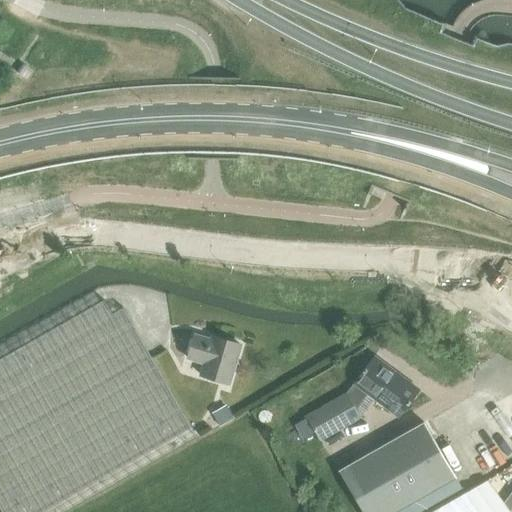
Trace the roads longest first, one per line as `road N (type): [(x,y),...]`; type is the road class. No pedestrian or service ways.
road 1 (primary): [(0,142),(103,124),(235,120),(423,148)]
road 2 (unclassified): [(418,265),(103,235),(43,241),(0,264)]
road 3 (primary): [(235,0),(331,55),(511,123)]
road 4 (primary): [(511,82),(351,31),(282,0)]
